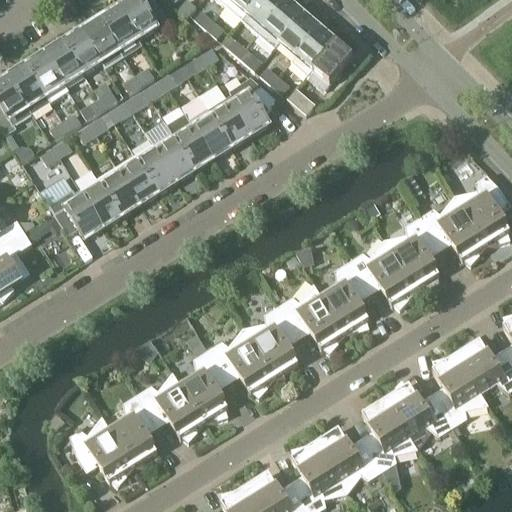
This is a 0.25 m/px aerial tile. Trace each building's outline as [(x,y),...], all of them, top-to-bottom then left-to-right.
[(170,0),(175,8),(186,1),(185,0),(170,0)] [(211,0),(226,12),(236,0),(211,0)] [(236,0),(226,12),(242,26),(264,0),(236,0)] [(259,40),(287,7),(279,0),(264,0),(242,26),(259,40)] [(119,14),(138,45),(168,26),(155,6),(155,5),(144,12),(138,2),(119,14)] [(187,24),(197,13),(188,5),(178,17),(187,24)] [(287,7),(259,40),(275,54),(280,48),(304,21),(287,7)] [(138,45),(119,14),(101,26),(124,63),(142,51),(138,45)] [(206,35),(213,27),(202,17),(195,26),(206,35)] [(304,21),(280,48),(297,62),(320,35),(304,21)] [(124,63),(101,26),(83,37),(102,68),(106,74),(124,63)] [(213,27),(206,35),(217,45),(225,36),(213,27)] [(320,35),(297,62),(292,68),(308,82),(313,76),(337,49),(320,35)] [(102,68),(83,37),(64,48),(83,79),(102,68)] [(239,63),(246,55),(235,45),(228,54),(239,63)] [(83,79),(64,48),(46,60),(65,91),(83,79)] [(337,49),(313,76),(330,91),(354,64),(337,49)] [(213,54),(200,62),(206,72),(219,64),(213,54)] [(28,71),(47,102),(51,109),(69,97),(65,91),(46,60),(28,71)] [(254,76),(262,68),(254,61),(247,70),(254,76)] [(200,62),(187,71),(193,80),(206,72),(200,62)] [(9,83),(28,114),(47,102),(28,71),(9,83)] [(272,92),(279,83),(268,73),(260,82),(272,92)] [(176,77),(164,85),(170,95),(182,87),(176,77)] [(136,82),(124,90),(130,99),(142,92),(136,82)] [(28,114),(9,83),(0,88),(0,133),(5,142),(17,135),(15,131),(33,120),(28,114)] [(279,83),(272,92),(283,101),(290,93),(279,83)] [(164,85),(155,91),(161,101),(170,95),(164,85)] [(227,105),(250,142),(269,130),(263,121),(280,110),(251,85),(230,98),(232,102),(227,105)] [(112,96),(100,103),(100,104),(107,114),(118,107),(112,97),(112,96)] [(288,106),(307,122),(314,113),(296,97),(288,106)] [(136,102),(127,108),(133,118),(142,112),(136,102)] [(100,103),(82,115),(82,116),(88,125),(93,122),(106,115),(107,114),(100,104),(100,103)] [(250,142),(227,105),(209,116),(232,153),(250,142)] [(127,108),(118,114),(124,124),(133,118),(127,108)] [(232,153),(209,116),(190,128),(214,165),(232,153)] [(75,120),(63,128),(69,138),(82,130),(75,120)] [(100,125),(91,131),(97,141),(106,135),(100,125)] [(63,128),(50,136),(57,145),(69,138),(63,128)] [(172,139),(195,176),(214,165),(190,128),(172,139)] [(91,131),(78,139),(84,149),(97,141),(91,131)] [(154,151),(177,188),(195,176),(172,139),(154,151)] [(67,146),(54,154),(60,164),(73,156),(67,146)] [(135,162),(159,199),(177,188),(154,151),(135,162)] [(54,154),(41,162),(48,172),(60,164),(54,154)] [(117,174),(141,211),(159,199),(135,162),(117,174)] [(99,185),(122,222),(141,211),(117,174),(99,185)] [(455,202),(488,254),(498,251),(497,251),(510,247),(508,240),(511,238),(496,215),(508,207),(502,197),(487,182),(476,189),(478,198),(456,203),(456,202),(455,202)] [(80,196),(104,234),(122,222),(99,185),(80,196)] [(104,234),(80,196),(75,200),(73,196),(49,212),(68,243),(79,236),(85,246),(104,234)] [(488,254),(455,202),(454,203),(455,204),(440,222),(434,215),(420,225),(437,252),(448,245),(463,268),(465,267),(471,272),(480,262),(488,254)] [(374,209),(365,215),(371,224),(380,218),(374,209)] [(0,253),(15,245),(25,238),(35,232),(32,228),(18,228),(18,227),(8,234),(0,221),(0,253)] [(385,246),(384,247),(417,299),(427,296),(440,292),(438,284),(440,282),(425,259),(437,252),(420,225),(405,234),(407,243),(386,247),(385,246)] [(0,303),(4,307),(15,296),(12,293),(31,281),(18,260),(22,257),(33,251),(31,248),(41,242),(35,232),(25,238),(15,245),(0,253),(0,303)] [(349,269),(366,296),(378,289),(392,312),(395,311),(400,316),(409,306),(410,306),(417,299),(384,247),(384,248),(370,266),(364,260),(349,269)] [(314,291),(346,343),(356,340),(356,339),(369,335),(367,328),(370,327),(355,303),(366,296),(349,269),(335,278),(338,294),(323,304),(315,290),(314,291)] [(279,313),(296,340),(307,333),(322,357),(324,355),(330,360),(339,350),(339,351),(346,343),(314,291),(313,291),(314,292),(300,310),(293,304),(279,313)] [(243,335),(276,387),(286,384),(286,383),(285,383),(284,380),(299,371),(284,347),(296,340),(279,313),(264,322),(266,331),(245,336),(244,335),(243,335)] [(511,360),(507,363),(511,371),(511,321),(504,324),(506,331),(503,333),(511,346),(511,360)] [(208,357),(225,385),(236,377),(251,401),(254,399),(259,404),(268,394),(269,395),(276,387),(243,335),(243,336),(243,337),(230,354),(223,348),(208,357)] [(456,361),(489,413),(489,412),(481,399),(496,389),(509,399),(511,397),(511,371),(507,363),(495,370),(481,347),(478,348),(473,343),(463,353),(456,361)] [(214,392),(225,385),(208,357),(194,366),(197,383),(182,392),(174,379),(173,380),(205,432),(215,428),(228,424),(226,417),(229,415),(214,392)] [(126,380),(137,373),(129,361),(118,368),(126,380)] [(436,408),(453,435),(458,432),(468,426),(466,417),(487,412),(488,413),(489,413),(456,361),(446,364),(433,368),(435,375),(433,377),(447,401),(436,408)] [(205,432),(173,380),(159,396),(153,392),(138,402),(155,429),(166,422),(181,445),(183,444),(189,449),(198,439),(205,432)] [(385,405),(418,457),(419,456),(410,443),(426,434),(439,444),(453,435),(436,408),(425,415),(410,391),(408,393),(402,388),(393,398),(393,397),(385,405)] [(102,424),(135,476),(145,473),(145,471),(144,472),(143,469),(158,459),(143,436),(155,429),(138,402),(123,411),(127,427),(111,436),(103,423),(102,424)] [(418,457),(385,405),(375,408),(376,409),(377,412),(362,421),(377,445),(366,452),(382,479),(389,475),(397,470),(395,461),(417,456),(417,457),(418,457)] [(135,476),(102,424),(102,425),(89,442),(82,437),(70,444),(77,463),(83,474),(95,466),(110,489),(113,488),(118,493),(127,483),(128,483),(135,476)] [(382,479),(366,452),(354,459),(339,435),(324,445),(322,443),(323,442),(322,441),(315,449),(347,501),(348,501),(347,500),(361,482),(368,488),(378,482),(382,479)] [(347,501),(315,449),(305,452),(305,453),(292,457),(294,464),(292,465),(307,489),(295,496),(304,511),(326,511),(325,505),(346,501),(347,502),(347,501)] [(389,475),(382,479),(386,485),(392,481),(389,475)] [(378,482),(381,487),(386,485),(382,479),(378,482)] [(304,511),(295,496),(284,503),(269,480),(254,489),(252,487),(251,486),(244,493),(255,511),(304,511)] [(255,511),(244,493),(234,497),(221,501),(224,508),(221,510),(222,511),(255,511)]
